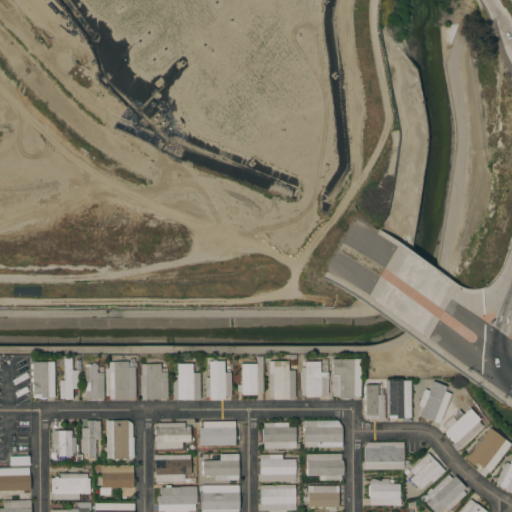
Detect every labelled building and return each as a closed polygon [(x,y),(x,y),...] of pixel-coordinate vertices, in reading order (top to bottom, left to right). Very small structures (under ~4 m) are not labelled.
[(261,393),(255,393),(255,394),(240,394),(240,392),(235,392),(235,385),(240,385),(240,364),(256,364),(256,357),(261,357),(261,393)] [(70,370),(75,370),(75,361),(79,360),(79,370),(77,370),(77,389),(71,389),(71,399),(63,399),(58,399),(57,380),(63,380),(63,358),(70,358),(70,370)] [(359,396),(352,396),(352,398),(337,398),(337,396),(331,396),(331,359),(359,359),(359,396)] [(53,397),(45,397),(45,398),(43,399),(40,399),(38,398),(31,398),(31,391),(30,391),(30,385),(31,385),(31,382),(29,382),(29,378),(31,378),(31,375),(29,375),(29,371),(31,371),(31,368),(29,369),(29,364),(31,364),(31,362),(52,361),(53,397)] [(107,362),(127,361),(127,367),(133,367),(134,398),(127,398),(127,400),(113,400),(113,399),(108,399),(107,362)] [(230,396),(223,396),(223,399),(208,399),(208,397),(203,397),(203,378),(208,378),(207,361),(222,361),(223,372),(229,372),(230,396)] [(267,361),(286,361),(287,370),(293,370),(293,398),(287,398),(287,399),(272,399),(272,398),(267,398),(267,361)] [(319,376),(325,376),(326,394),(319,395),(319,397),(317,397),(305,398),(305,397),(304,397),(304,395),(299,395),(299,367),(302,367),(302,363),(303,363),(303,362),(318,361),(319,376)] [(102,398),(95,398),(95,399),(88,399),(84,399),(84,389),(82,389),(82,385),(84,385),(84,383),(83,383),(83,366),(88,366),(88,364),(95,364),(95,373),(98,373),(98,367),(102,367),(102,398)] [(139,364),(159,364),(159,373),(166,372),(166,398),(159,398),(159,399),(145,399),(140,399),(139,364)] [(198,400),(171,400),(171,375),(176,375),(176,370),(175,370),(175,366),(176,366),(176,364),(191,364),(191,373),(198,373),(198,400)] [(409,418),(402,418),(402,419),(387,419),(386,381),(409,381),(409,418)] [(438,424),(432,421),(432,422),(418,416),(421,407),(416,405),(423,389),(428,391),(432,381),(445,387),(444,391),(450,394),(438,424)] [(364,411),(362,411),(362,405),(364,405),(364,398),(362,398),(362,394),(364,394),(364,390),(362,390),(362,386),(364,386),(364,385),(376,385),(376,395),(383,395),(383,419),(368,420),(364,418),(364,411)] [(458,447),(454,442),(452,443),(442,432),(445,430),(441,426),(458,410),(462,415),(469,408),(479,419),(477,421),(481,426),(458,447)] [(94,458),(87,458),(87,453),(80,453),(80,454),(81,454),(81,460),(76,460),(76,443),(80,443),(79,428),(86,428),(86,420),(94,420),(94,421),(99,421),(99,439),(94,439),(94,458)] [(131,437),(132,437),(133,457),(131,457),(131,459),(105,459),(105,452),(103,452),(103,447),(105,447),(104,421),(126,420),(131,424),(131,437)] [(212,447),(212,443),(206,443),(206,444),(203,444),(203,443),(201,443),(201,441),(199,441),(199,437),(200,437),(200,432),(198,432),(198,428),(200,428),(200,426),(198,426),(198,421),(230,421),(230,428),(236,428),(236,442),(235,442),(235,447),(212,447)] [(341,447),(303,447),(302,431),(301,431),(301,428),(302,428),(302,426),(300,426),(300,421),(336,421),(340,427),(341,447)] [(183,422),(183,427),(189,427),(189,442),(180,442),(180,449),(155,449),(154,443),(153,428),(156,428),(156,423),(183,422)] [(286,422),(286,427),(294,427),(294,443),(298,443),(298,448),(262,449),(262,441),(260,441),(260,429),(262,429),(262,423),(286,422)] [(50,431),(70,430),(70,437),(74,437),(74,456),(57,456),(57,449),(50,449),(50,431)] [(487,471),(482,467),(480,470),(479,468),(478,469),(469,462),(470,461),(468,460),(469,460),(465,457),(480,437),(484,440),(485,438),(484,438),(487,434),(488,435),(490,432),(502,441),(503,439),(508,443),(487,471)] [(402,442),(402,461),(406,460),(410,465),(406,469),(409,472),(405,475),(402,472),(405,469),(402,469),(363,470),(363,460),(361,460),(361,448),(362,448),(362,447),(366,442),(402,442)] [(426,453),(443,471),(432,482),(429,480),(419,489),(409,478),(413,475),(408,470),(426,453)] [(189,454),(189,474),(183,474),(183,482),(153,482),(153,455),(189,454)] [(237,454),(237,480),(213,481),(213,475),(202,476),(201,460),(218,460),(218,454),(237,454)] [(281,454),(281,459),(294,459),(294,477),(294,482),(288,482),(288,481),(258,481),(258,455),(281,454)] [(339,454),(339,460),(342,460),(342,475),(339,475),(340,480),(318,480),(318,476),(306,476),(306,474),(304,474),(304,469),(306,469),(305,454),(339,454)] [(511,492),(511,493),(497,486),(498,485),(494,483),(504,462),(508,464),(510,460),(509,459),(511,455),(511,456),(511,492)] [(28,456),(28,465),(8,466),(8,456),(28,456)] [(98,495),(98,488),(95,488),(95,473),(100,473),(100,466),(132,465),(132,473),(133,472),(133,487),(110,488),(110,495),(98,495)] [(2,496),(2,490),(0,490),(0,466),(8,466),(9,469),(28,468),(28,476),(29,476),(30,488),(29,488),(29,495),(2,496)] [(86,474),(86,478),(88,478),(88,493),(77,493),(77,500),(53,499),(53,493),(49,493),(50,478),(58,478),(58,473),(86,474)] [(446,511),(443,507),(438,511),(432,511),(424,503),(428,499),(424,495),(426,494),(425,492),(429,488),(430,490),(447,475),(450,478),(453,476),(464,488),(462,490),(465,494),(446,511)] [(368,505),(368,496),(367,496),(367,485),(368,485),(368,479),(387,479),(387,484),(398,484),(398,499),(399,499),(399,505),(368,505)] [(156,511),(156,496),(158,496),(158,487),(164,487),(164,485),(169,485),(169,487),(195,487),(195,504),(193,504),(194,510),(156,511)] [(238,509),(236,509),(236,511),(200,511),(200,510),(199,510),(199,493),(201,493),(200,491),(197,491),(197,486),(237,485),(238,509)] [(294,485),(294,510),(258,511),(258,503),(257,503),(257,490),(258,490),(258,485),(294,485)] [(337,486),(337,507),(334,507),(334,511),(327,511),(327,509),(323,509),(323,507),(320,507),(320,508),(316,508),(316,507),(312,507),(312,508),(308,508),(308,507),(307,507),(307,501),(302,501),(302,496),(307,496),(307,493),(306,493),(306,486),(337,486)] [(457,511),(468,499),(473,503),(474,503),(486,511),(457,511)] [(29,501),(29,511),(0,511),(0,508),(1,508),(1,501),(29,501)] [(415,507),(409,509),(407,502),(414,501),(415,507)] [(49,510),(48,511),(87,511),(87,502),(75,503),(75,509),(49,510)] [(132,511),(133,503),(95,504),(95,511),(132,511)]
